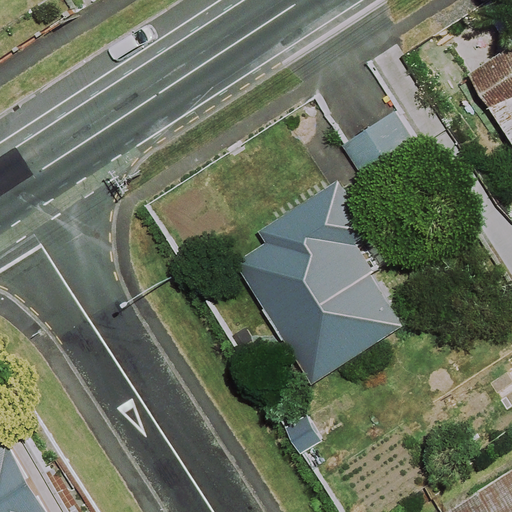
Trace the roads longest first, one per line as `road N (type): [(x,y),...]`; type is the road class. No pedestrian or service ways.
road 1 (residential): [(216,511),(8,192)]
road 2 (secondary): [(8,192),(306,0)]
